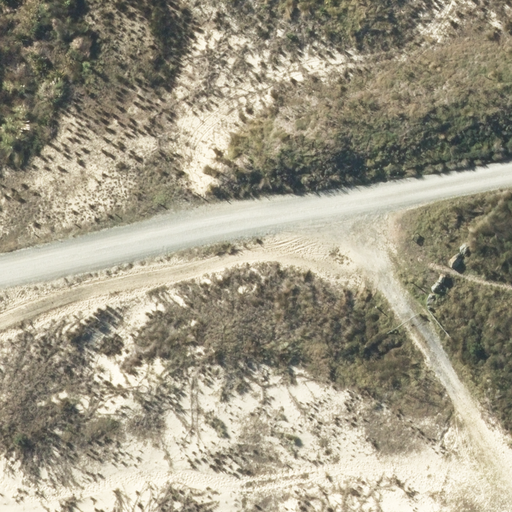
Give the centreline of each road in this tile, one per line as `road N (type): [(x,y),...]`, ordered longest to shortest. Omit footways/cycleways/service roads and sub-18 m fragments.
road 1 (unclassified): [(511,169),(0,270)]
road 2 (track): [(362,201),(446,362),(511,450)]
road 3 (track): [(169,235),(48,0)]
